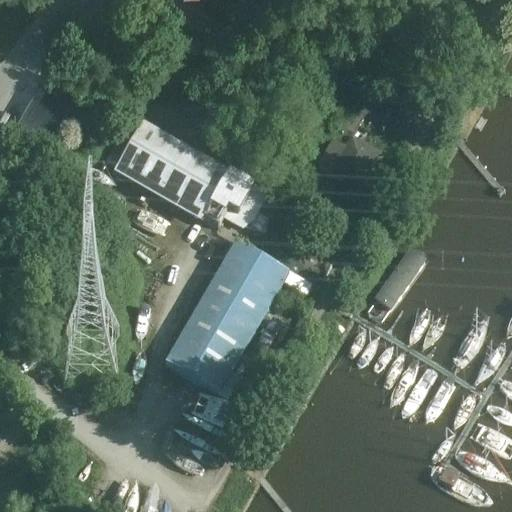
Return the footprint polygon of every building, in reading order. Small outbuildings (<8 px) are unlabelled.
[(125,42),(147,7),(135,0),(129,0),(109,31),(125,42)] [(47,153),(81,95),(48,76),(14,134),(47,153)] [(268,198),(143,126),(115,175),(217,234),(224,224),(245,237),(268,198)] [(359,199),(383,160),(340,134),(316,173),(359,199)] [(220,396),(290,279),(238,248),(168,365),(220,396)]
